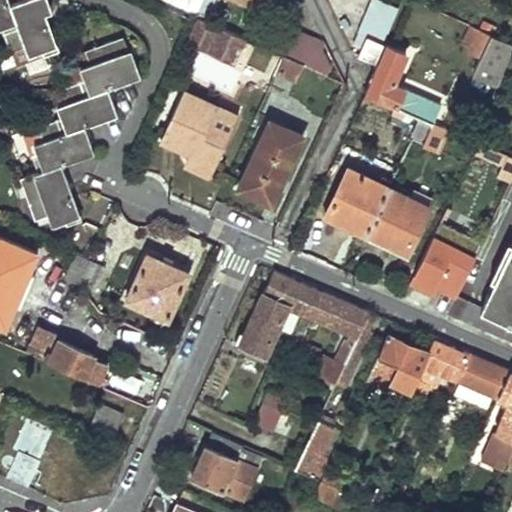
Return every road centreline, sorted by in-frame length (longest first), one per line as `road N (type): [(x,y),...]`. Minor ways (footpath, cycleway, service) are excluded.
road 1 (residential): [(245,241),(123,511)]
road 2 (residential): [(511,356),(245,241)]
road 3 (residential): [(100,0),(133,13),(153,36),(159,60),(105,179)]
road 4 (residential): [(245,241),(105,179)]
